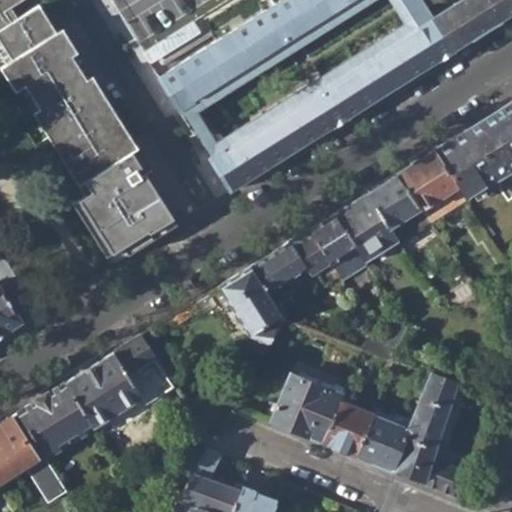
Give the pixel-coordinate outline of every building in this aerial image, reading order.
[(0,0),(0,64),(1,66),(51,35),(33,7),(17,17),(10,6),(20,0),(0,0)] [(511,0),(458,0),(436,14),(426,0),(274,0),(157,73),(178,108),(208,157),(230,190),(341,120),(445,55),(511,12),(511,0)] [(72,203),(111,264),(183,219),(124,125),(63,27),(51,35),(1,66),(15,90),(25,84),(39,107),(32,111),(85,195),(72,203)] [(511,100),(434,149),(464,197),(493,238),(497,235),(506,245),(511,240),(511,100)] [(434,149),(396,173),(428,221),(464,197),(434,149)] [(396,173),(365,192),(397,240),(398,242),(406,236),(428,221),(396,173)] [(365,192),(335,211),(366,260),(397,240),(365,192)] [(335,211),(309,228),(327,255),(330,260),(333,264),(343,258),(352,273),(368,264),(366,260),(335,211)] [(309,228),(250,265),(267,293),(309,267),(327,255),(309,228)] [(417,251),(406,236),(398,242),(412,261),(418,255),(417,251)] [(0,333),(36,310),(0,251),(0,333)] [(312,272),(330,260),(327,255),(309,267),(312,272)] [(283,317),(267,293),(250,265),(219,285),(255,344),(251,347),(255,353),(259,351),(261,354),(283,317)] [(332,281),(341,296),(349,290),(340,275),(332,281)] [(464,306),(472,305),(489,302),(479,290),(462,299),(464,306)] [(501,319),(489,302),(472,305),(488,330),(501,319)] [(165,319),(140,335),(146,342),(168,328),(165,319)] [(394,325),(378,335),(392,356),(401,335),(394,325)] [(366,347),(392,356),(378,335),(375,329),(366,347)] [(140,335),(64,382),(92,424),(95,426),(140,397),(137,392),(167,373),(146,342),(140,335)] [(511,367),(492,393),(511,400),(511,367)] [(453,495),(464,472),(432,456),(457,386),(453,385),(456,380),(431,371),(411,420),(390,469),(453,495)] [(271,420),(322,441),(342,395),(290,375),(271,420)] [(64,382),(17,412),(43,453),(45,455),(92,424),(64,382)] [(169,395),(181,410),(189,405),(179,390),(169,395)] [(322,441),(355,455),(373,410),(360,403),(364,398),(343,390),(342,395),(322,441)] [(511,486),(510,484),(511,478),(511,409),(473,503),(494,511),(508,511),(511,503),(511,486)] [(355,455),(390,469),(411,420),(396,414),(394,418),(373,410),(355,455)] [(17,412),(0,422),(0,484),(38,459),(43,453),(17,412)] [(184,435),(201,459),(206,449),(212,439),(202,424),(184,435)] [(201,459),(178,498),(214,511),(231,511),(238,491),(207,478),(219,453),(206,449),(201,459)] [(301,488),(283,480),(279,490),(297,496),(301,488)] [(269,511),(272,505),(251,497),(254,490),(241,485),(238,491),(231,511),(269,511)] [(214,511),(178,498),(169,511),(214,511)]
